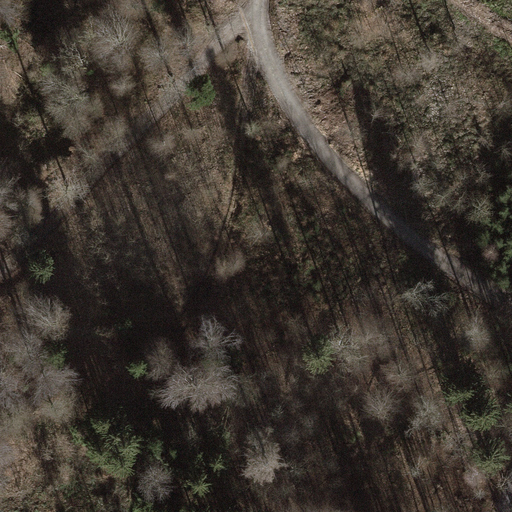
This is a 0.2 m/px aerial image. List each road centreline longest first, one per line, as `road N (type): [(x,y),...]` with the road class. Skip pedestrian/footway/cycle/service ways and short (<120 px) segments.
road 1 (track): [(511,306),(413,238),(333,164),(272,72),(257,0)]
road 2 (track): [(256,14),(0,271)]
